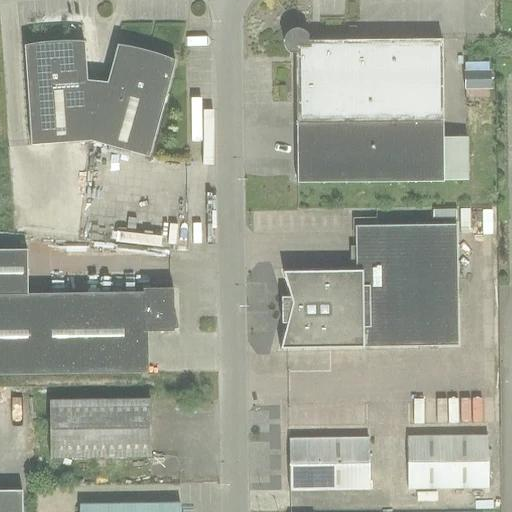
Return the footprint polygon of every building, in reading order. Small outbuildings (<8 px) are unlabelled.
[(443,138),(443,39),(309,41),(309,35),(307,33),(305,31),(303,30),(301,29),(299,29),(296,29),(292,30),(290,31),(287,33),(285,36),(284,39),(284,43),(285,46),(286,49),(288,51),(291,53),(296,53),(298,184),(444,182),(444,181),(468,181),(467,137),(443,138)] [(95,101),(97,82),(87,81),(85,42),(84,42),(81,48),(29,52),(26,46),(25,46),(31,145),(71,143),(68,102),(95,101)] [(149,157),(176,61),(175,61),(170,65),(120,52),(119,45),(118,45),(107,83),(97,82),(95,101),(68,102),(71,143),(91,141),(149,157)] [(492,70),(466,70),(466,88),(492,87),(492,70)] [(457,225),(454,225),(454,210),(394,210),(394,226),(356,226),(356,271),(284,272),(292,303),(281,349),(459,346),(457,225)] [(179,330),(174,311),(174,290),(143,290),(143,292),(28,294),(28,250),(0,249),(0,374),(148,373),(148,332),(166,331),(179,330)] [(151,457),(151,400),(50,401),(51,458),(151,457)] [(408,437),(409,489),(489,489),(488,436),(408,437)] [(370,490),(369,438),(289,439),(290,491),(370,490)] [(0,511),(24,511),(25,491),(0,490),(0,511)]
